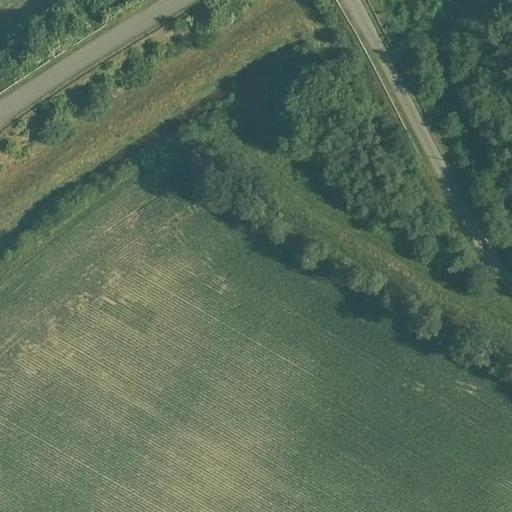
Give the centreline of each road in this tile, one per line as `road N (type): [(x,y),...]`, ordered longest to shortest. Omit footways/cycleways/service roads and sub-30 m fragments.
road 1 (track): [(363,0),(485,243),(511,272)]
road 2 (residential): [(0,118),(189,0)]
